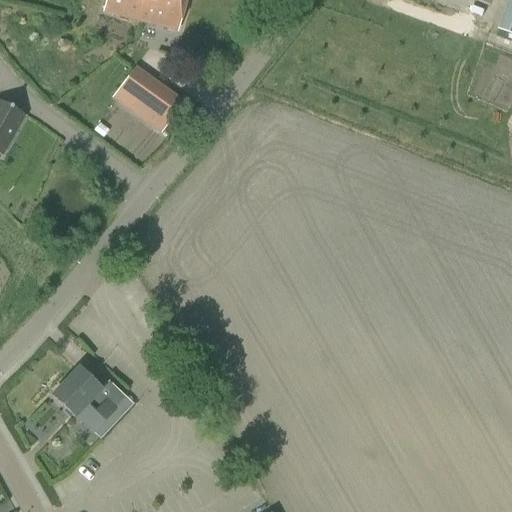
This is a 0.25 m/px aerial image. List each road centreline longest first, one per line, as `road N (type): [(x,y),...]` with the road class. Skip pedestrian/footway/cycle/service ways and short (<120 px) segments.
road 1 (residential): [(147,191),(302,0)]
road 2 (residential): [(0,365),(147,191)]
road 3 (residential): [(147,191),(0,70)]
